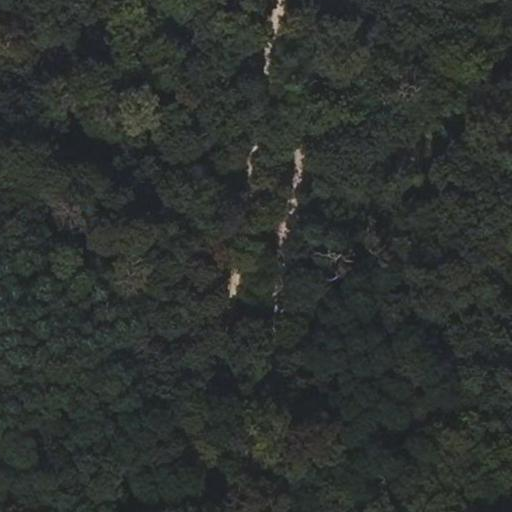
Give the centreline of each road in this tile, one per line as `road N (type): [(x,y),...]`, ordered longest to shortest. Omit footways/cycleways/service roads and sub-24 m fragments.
road 1 (unknown): [(244,511),(330,0)]
road 2 (track): [(281,0),(196,511)]
